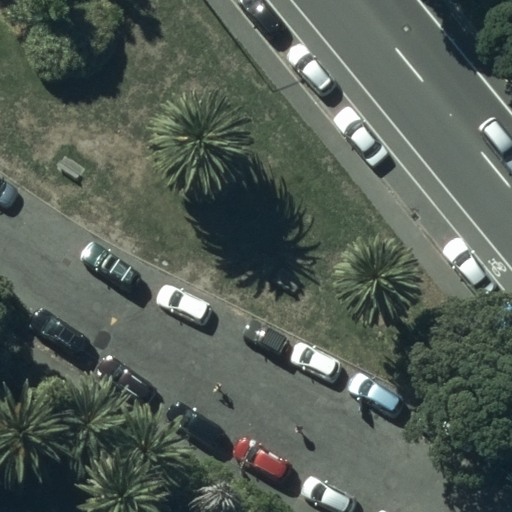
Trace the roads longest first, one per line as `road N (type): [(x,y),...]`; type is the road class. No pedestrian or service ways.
road 1 (residential): [(0,242),(347,454),(498,511)]
road 2 (secondary): [(354,0),(511,191)]
